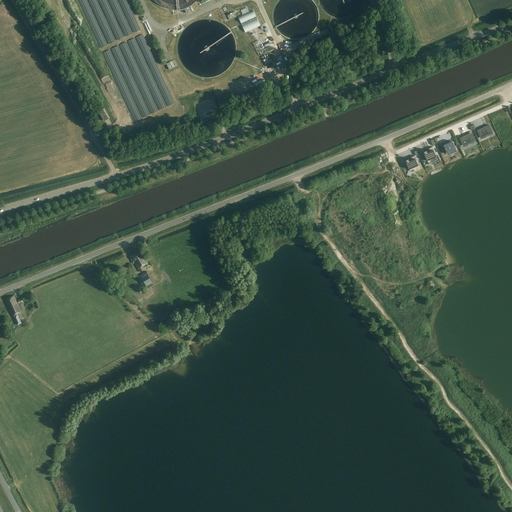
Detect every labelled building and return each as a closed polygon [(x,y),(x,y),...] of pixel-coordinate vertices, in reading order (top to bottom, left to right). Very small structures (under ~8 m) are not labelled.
[(241,23),(256,16),(253,10),(248,12),(243,15),(238,17),(241,23)] [(231,21),(238,19),(236,13),(229,15),(231,21)] [(245,32),(258,26),(262,33),(265,31),(262,25),(260,25),(257,18),(242,25),(245,32)] [(173,60),(172,61),(166,63),(169,70),(176,66),(173,60)] [(99,111),(104,121),(109,118),(103,108),(99,111)] [(489,125),(486,127),(486,128),(478,131),(480,138),(492,132),(489,125)] [(460,138),(463,145),(475,140),(472,134),(464,137),(463,136),(460,138)] [(444,145),(445,147),(442,148),(443,150),(443,151),(446,150),(448,153),(456,150),(452,142),(444,145)] [(433,161),(433,162),(439,160),(437,155),(436,156),(432,147),(428,148),(429,151),(427,151),(427,150),(423,151),(424,152),(424,153),(424,154),(428,163),(433,161)] [(406,162),(410,171),(414,169),(415,171),(421,169),(419,164),(418,164),(414,156),(410,157),(411,160),(410,161),(409,158),(405,160),(406,162)] [(141,251),(132,256),(130,257),(133,263),(135,262),(138,268),(140,272),(145,269),(143,265),(148,263),(141,251)] [(146,271),(137,277),(142,287),(146,284),(147,286),(153,283),(146,271)] [(21,323),(17,314),(21,312),(18,304),(17,304),(14,295),(6,299),(8,305),(9,305),(10,307),(9,308),(12,316),(13,316),(17,325),(21,323)]
